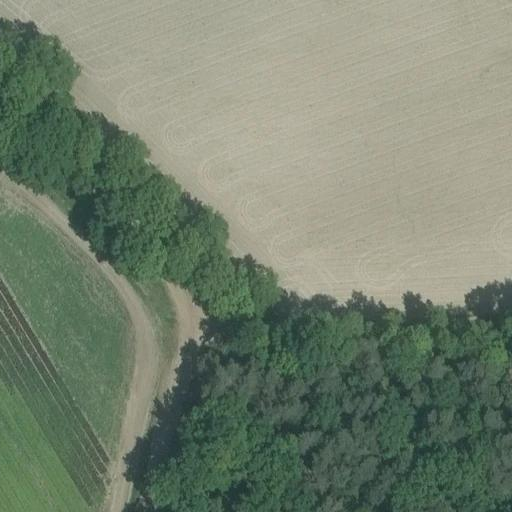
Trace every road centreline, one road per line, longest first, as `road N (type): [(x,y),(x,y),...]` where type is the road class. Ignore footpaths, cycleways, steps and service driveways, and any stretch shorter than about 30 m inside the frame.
road 1 (track): [(151,511),(187,357),(181,292),(171,270),(0,95)]
road 2 (track): [(188,331),(511,312)]
